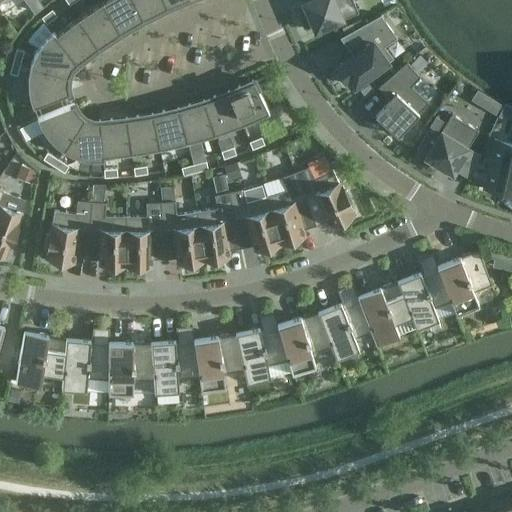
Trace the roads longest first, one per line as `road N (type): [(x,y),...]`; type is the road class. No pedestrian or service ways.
road 1 (residential): [(0,275),(154,293),(255,284),(339,265),(428,208)]
road 2 (residential): [(260,0),(162,30),(88,77),(85,92),(100,108),(149,101),(281,52)]
road 3 (residential): [(428,208),(350,147),(281,52)]
road 4 (residential): [(511,451),(388,497)]
